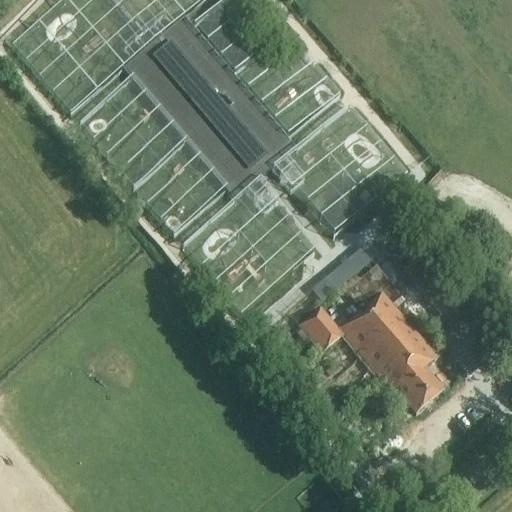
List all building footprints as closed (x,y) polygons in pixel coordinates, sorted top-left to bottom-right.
[(235,189),(277,154),(181,41),(140,76),(235,189)] [(309,167),(249,214),(269,240),(329,193),(309,167)] [(213,265),(225,279),(254,254),(242,240),(213,265)] [(360,252),(311,294),(320,305),(369,263),(360,252)] [(430,270),(411,285),(418,293),(448,329),(466,313),(436,277),(430,270)] [(320,312),(299,330),(322,358),(343,340),(391,397),(395,394),(416,418),(444,395),(425,373),(438,362),(437,362),(446,354),(430,335),(421,342),(395,312),(382,297),(348,326),(339,334),(320,312)] [(483,337),(488,332),(485,328),(479,333),(483,337)]
